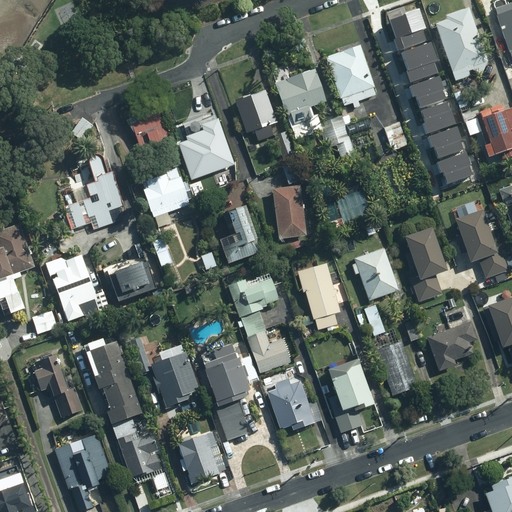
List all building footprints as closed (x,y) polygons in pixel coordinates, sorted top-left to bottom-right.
[(71,1),(54,10),(63,27),(80,18),(71,1)] [(511,4),(492,11),(511,64),(511,63),(511,4)] [(434,26),(454,82),(468,77),(466,72),(470,70),(480,75),(485,64),(466,10),(444,18),(445,22),(434,26)] [(386,22),(396,50),(428,39),(418,11),(386,22)] [(396,50),(408,84),(440,73),(428,39),(396,50)] [(326,61),(324,61),(338,100),(340,100),(342,107),(351,104),(353,109),(358,107),(356,102),(373,96),(371,89),(372,88),(358,49),(337,56),(337,55),(326,59),(326,61)] [(312,72),(273,85),(284,117),(288,115),(292,126),(310,119),(307,109),(323,103),(312,72)] [(408,84),(415,106),(447,95),(440,73),(408,84)] [(247,97),(233,102),(244,135),(253,132),(256,142),(272,136),(268,127),(274,124),(263,93),(248,98),(247,97)] [(415,106),(425,133),(457,122),(447,95),(415,106)] [(462,100),(457,102),(459,109),(467,106),(465,99),(462,100)] [(511,130),(511,109),(500,113),(500,112),(488,116),(489,117),(476,122),(485,148),(482,149),(486,160),(498,156),(500,161),(511,157),(511,146),(507,132),(511,130)] [(157,117),(129,127),(138,153),(166,143),(163,136),(167,135),(164,127),(161,129),(157,117)] [(354,156),(340,118),(317,126),(325,149),(335,146),(340,160),(354,156)] [(91,127),(80,120),(71,133),(81,141),(91,127)] [(425,133),(434,161),(466,150),(457,122),(425,133)] [(405,147),(397,124),(382,129),(390,152),(405,147)] [(293,158),(284,133),(274,137),(283,162),(293,158)] [(179,154),(189,182),(232,166),(220,134),(190,145),(191,149),(179,154)] [(434,161),(444,189),(476,178),(466,150),(434,161)] [(413,151),(404,153),(406,159),(415,157),(413,151)] [(88,161),(87,164),(93,182),(73,190),(77,201),(70,204),(63,206),(71,229),(78,226),(92,221),(95,229),(121,219),(123,214),(120,205),(123,204),(112,173),(106,175),(101,161),(99,158),(96,157),(92,157),(89,159),(88,161)] [(297,162),(281,167),(287,186),(303,180),(297,162)] [(162,178),(144,184),(146,191),(143,192),(152,218),(187,206),(177,179),(176,179),(173,171),(164,174),(165,177),(162,178)] [(511,187),(498,192),(511,232),(511,231),(511,187)] [(297,188),(270,192),(277,240),(304,237),(297,188)] [(370,215),(363,190),(336,199),(343,224),(370,215)] [(226,226),(227,226),(234,243),(224,246),(230,263),(260,252),(245,207),(223,214),(222,215),(226,226)] [(491,250),(479,214),(453,223),(458,237),(454,238),(459,255),(464,254),(468,265),(479,262),(484,279),(507,271),(498,247),(491,250)] [(341,220),(326,225),(329,234),(344,230),(341,220)] [(31,269),(16,227),(0,232),(0,300),(1,300),(7,315),(21,310),(11,281),(18,278),(16,274),(31,269)] [(364,230),(367,237),(375,235),(372,227),(364,230)] [(443,274),(429,232),(403,241),(407,254),(404,255),(410,273),(413,272),(415,279),(410,281),(417,303),(440,295),(433,277),(443,274)] [(289,245),(291,251),(301,247),(299,241),(289,245)] [(397,292),(382,250),(353,260),(355,265),(351,266),(354,276),(358,274),(368,302),(397,292)] [(218,265),(213,251),(201,255),(207,270),(218,265)] [(165,252),(155,256),(160,268),(170,264),(165,252)] [(94,297),(80,258),(64,264),(66,271),(54,275),(55,279),(50,281),(65,322),(85,316),(81,306),(92,302),(97,314),(107,310),(101,294),(94,297)] [(144,265),(104,278),(113,305),(153,291),(144,265)] [(331,291),(324,267),(297,274),(302,294),(304,293),(312,321),(314,320),(317,331),(327,328),(328,332),(334,330),(333,327),(336,326),(333,315),(338,314),(332,297),(335,296),(334,290),(331,291)] [(240,319),(244,329),(260,323),(257,312),(259,311),(259,309),(264,307),(264,305),(276,301),(269,281),(245,290),(242,282),(226,287),(238,320),(240,319)] [(383,334),(373,307),(363,311),(372,337),(383,334)] [(511,309),(493,316),(509,364),(511,363),(511,309)] [(32,319),(39,340),(57,334),(50,313),(32,319)] [(361,315),(355,317),(359,327),(365,325),(361,315)] [(419,339),(414,322),(405,324),(410,342),(419,339)] [(264,332),(260,323),(244,329),(247,338),(244,340),(258,375),(288,364),(280,342),(267,347),(261,333),(264,332)] [(468,325),(426,340),(437,373),(453,367),(452,362),(471,356),(467,344),(474,342),(468,325)] [(196,393),(183,356),(182,356),(180,351),(157,359),(159,364),(149,368),(139,339),(128,343),(139,374),(147,371),(155,394),(158,393),(164,409),(186,401),(184,397),(196,393)] [(96,392),(98,391),(126,382),(112,345),(102,348),(100,342),(84,348),(87,355),(83,356),(96,392)] [(415,389),(399,344),(375,353),(391,398),(415,389)] [(238,370),(230,347),(210,354),(213,364),(202,368),(204,373),(202,374),(225,442),(247,435),(236,403),(242,401),(241,396),(247,394),(243,382),(246,381),(242,369),(238,370)] [(64,392),(52,358),(32,365),(35,373),(32,374),(39,393),(45,390),(45,392),(48,392),(51,399),(53,399),(60,418),(80,411),(72,390),(64,392)] [(334,398),(328,400),(339,434),(361,426),(356,414),(370,409),(354,364),(326,374),(334,398)] [(275,383),(271,373),(261,377),(265,387),(275,383)] [(277,391),(266,395),(278,431),(290,427),(292,432),(312,425),(298,383),(288,387),(286,381),(275,385),(277,391)] [(138,416),(126,382),(98,391),(107,415),(104,416),(108,428),(111,426),(113,435),(132,428),(129,419),(138,416)] [(136,440),(132,428),(113,435),(129,479),(143,474),(144,477),(152,474),(152,473),(159,470),(154,457),(149,458),(147,455),(155,452),(149,435),(136,440)] [(210,435),(177,447),(182,462),(178,463),(182,473),(184,472),(189,484),(223,472),(210,435)] [(95,437),(53,451),(67,492),(69,491),(76,511),(83,511),(91,509),(85,491),(110,483),(95,437)] [(511,511),(511,476),(490,484),(492,491),(483,493),(489,510),(484,511),(511,511)] [(32,511),(23,483),(0,491),(0,511),(32,511)]
